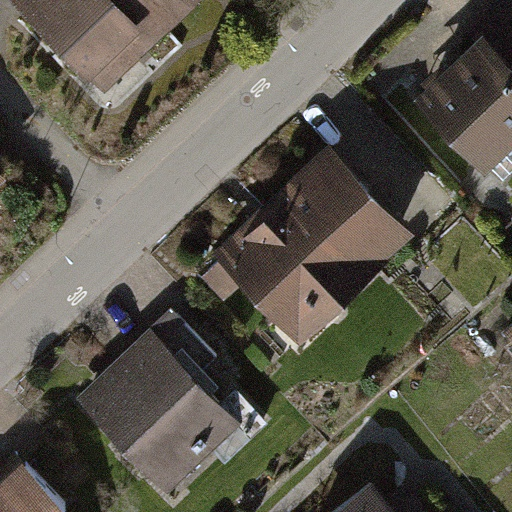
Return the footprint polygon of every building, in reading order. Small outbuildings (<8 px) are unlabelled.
[(2,0),(101,103),(197,12),(185,0),(2,0)] [(511,0),(491,0),(466,24),(480,39),(417,98),(486,172),(511,147),(511,0)] [(326,154),(211,261),(215,265),(202,277),(225,302),(239,289),(299,352),(412,247),(326,154)] [(150,326),(75,395),(165,493),(240,424),(150,326)] [(511,328),(503,336),(511,346),(511,328)] [(19,441),(0,459),(0,511),(67,511),(77,504),(19,441)] [(395,511),(369,477),(322,511),(395,511)]
